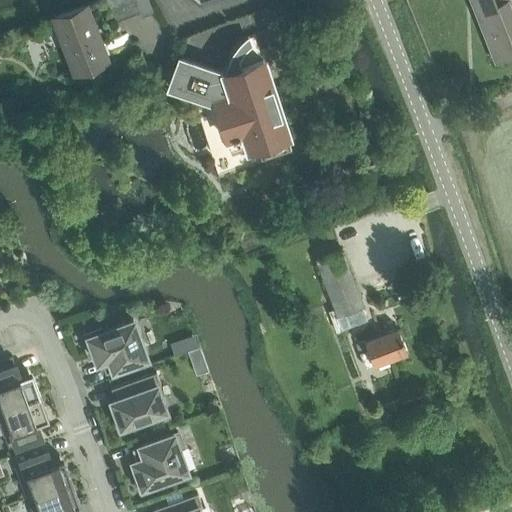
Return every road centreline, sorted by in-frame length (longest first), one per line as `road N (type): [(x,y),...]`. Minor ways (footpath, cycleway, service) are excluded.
road 1 (tertiary): [(511,354),(373,0)]
road 2 (residential): [(109,511),(47,331),(34,317)]
